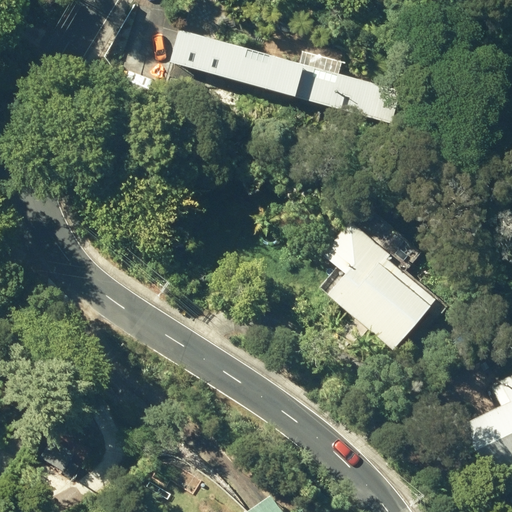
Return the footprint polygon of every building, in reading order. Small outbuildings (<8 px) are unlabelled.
[(274,0),(273,0),(267,29),(304,37),(310,8),(274,0)] [(388,129),(397,91),(183,31),(174,66),(293,99),(292,101),(344,116),(345,114),(350,116),(349,118),(388,129)] [(331,297),(396,353),(439,304),(393,263),(396,258),(354,223),(324,256),(350,277),(331,297)] [(504,388),(496,391),(504,409),(465,426),(489,479),(511,468),(511,379),(502,384),(504,388)] [(293,511),(276,489),(248,509),(250,511),(293,511)]
